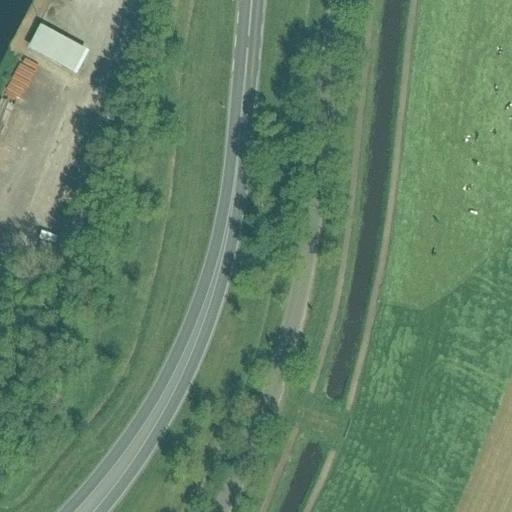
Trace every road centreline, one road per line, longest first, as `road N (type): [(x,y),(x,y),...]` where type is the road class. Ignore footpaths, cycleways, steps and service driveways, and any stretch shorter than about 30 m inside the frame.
road 1 (unclassified): [(219,511),(280,372),(300,286),(337,0)]
road 2 (primary): [(223,243),(153,399),(67,511)]
road 3 (primary): [(102,511),(187,376),(228,259),(223,243)]
road 4 (primary): [(223,243),(251,0)]
